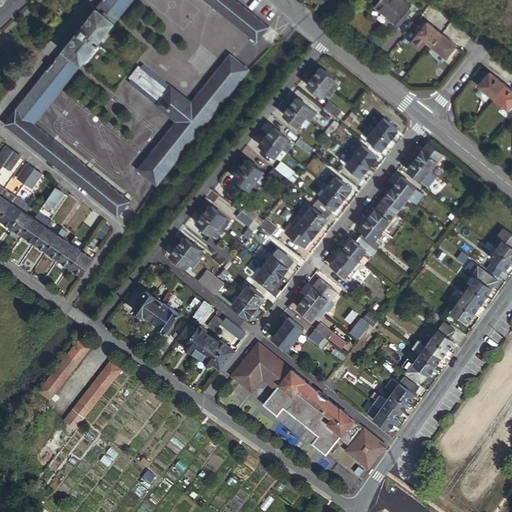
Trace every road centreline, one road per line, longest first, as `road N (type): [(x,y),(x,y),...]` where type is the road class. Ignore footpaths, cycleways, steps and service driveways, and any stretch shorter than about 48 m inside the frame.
road 1 (residential): [(323,38),(145,249)]
road 2 (residential): [(427,120),(255,335)]
road 3 (unclassified): [(0,128),(120,224),(67,310)]
road 4 (residential): [(397,448),(511,290)]
road 5 (unclassified): [(200,404),(355,507)]
road 6 (unclassified): [(397,448),(255,335)]
road 7 (unclassified): [(97,0),(0,120)]
road 8 (unclassified): [(85,323),(200,404)]
road 9 (unclassified): [(255,335),(145,249)]
road 10 (secondary): [(323,38),(427,120)]
